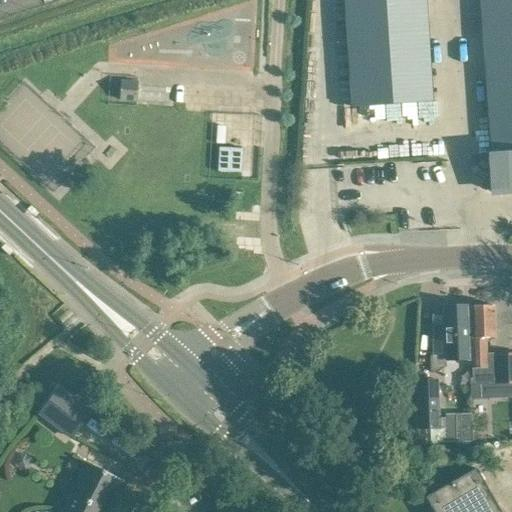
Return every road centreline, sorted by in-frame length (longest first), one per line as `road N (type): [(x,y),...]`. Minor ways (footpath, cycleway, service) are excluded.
road 1 (secondary): [(186,384),(0,211)]
road 2 (residential): [(288,302),(267,240),(275,68)]
road 3 (residential): [(288,302),(416,259),(511,254)]
road 4 (secondary): [(316,511),(186,384)]
road 5 (residential): [(186,384),(239,331),(288,302)]
